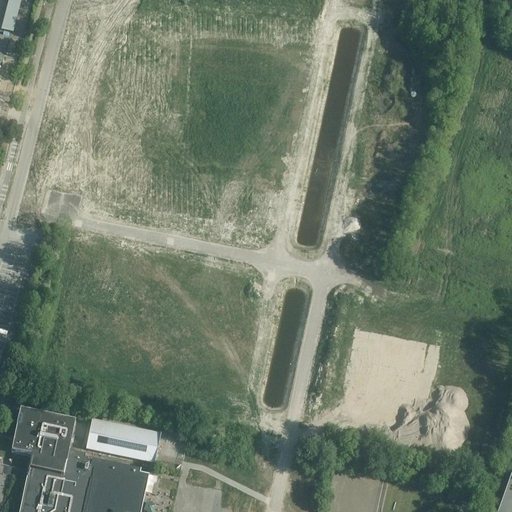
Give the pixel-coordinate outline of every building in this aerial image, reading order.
[(0,71),(4,58),(8,39),(0,37),(0,71)] [(65,465),(68,453),(74,423),(19,412),(11,454),(31,458),(65,465)] [(154,466),(154,465),(160,436),(91,421),(85,451),(154,466)] [(89,470),(91,461),(84,460),(84,456),(68,453),(65,465),(31,458),(27,473),(19,511),(82,511),(87,491),(88,492),(90,481),(91,481),(93,471),(89,470)] [(140,511),(144,494),(150,496),(153,484),(155,484),(156,479),(148,477),(139,475),(140,471),(91,461),(89,470),(93,471),(91,481),(90,481),(88,492),(87,491),(82,511),(140,511)] [(511,511),(511,476),(499,511),(511,511)] [(463,500),(474,503),(475,497),(464,495),(463,500)] [(472,509),(473,504),(463,501),(461,507),(472,509)]
